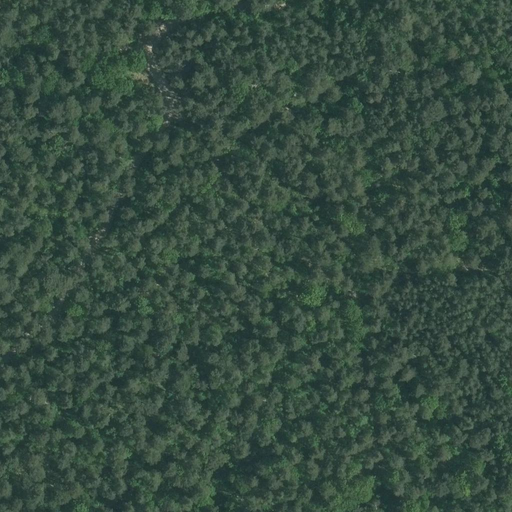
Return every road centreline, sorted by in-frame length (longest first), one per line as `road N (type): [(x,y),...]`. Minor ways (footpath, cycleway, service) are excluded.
road 1 (track): [(0,366),(60,301),(165,118),(152,63),(168,21)]
road 2 (track): [(168,21),(292,0)]
